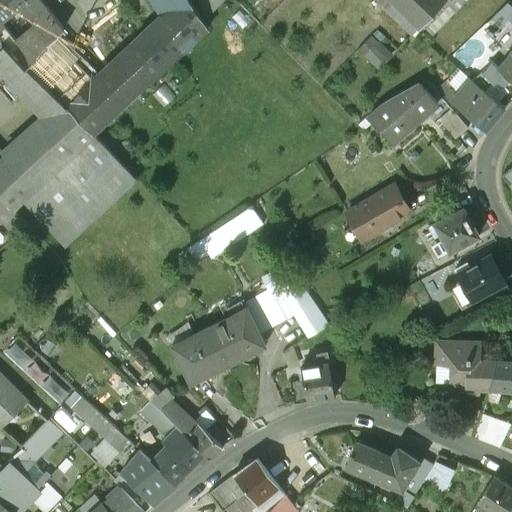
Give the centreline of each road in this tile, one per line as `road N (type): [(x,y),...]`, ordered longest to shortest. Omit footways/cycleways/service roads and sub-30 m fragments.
road 1 (residential): [(511,469),(399,419),(338,413),(294,420),(252,440),(166,511)]
road 2 (residential): [(511,123),(485,164),(485,192),(511,239)]
